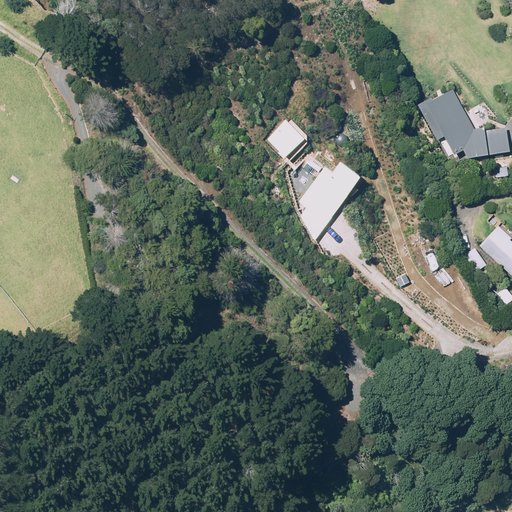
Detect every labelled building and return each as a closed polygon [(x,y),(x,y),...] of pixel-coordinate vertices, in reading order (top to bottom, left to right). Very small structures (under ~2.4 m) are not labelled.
[(470,158),(511,150),(508,127),(487,130),(486,127),(476,129),(454,87),(436,96),(435,94),(416,103),(432,134),(443,129),(456,155),(466,150),(470,158)] [(269,140),(287,157),(306,137),(288,120),(269,140)] [(366,176),(344,159),(311,203),(334,219),(366,176)] [(511,235),(500,225),(481,245),(511,273),(511,235)] [(476,248),(463,257),(475,274),(488,265),(476,248)]
